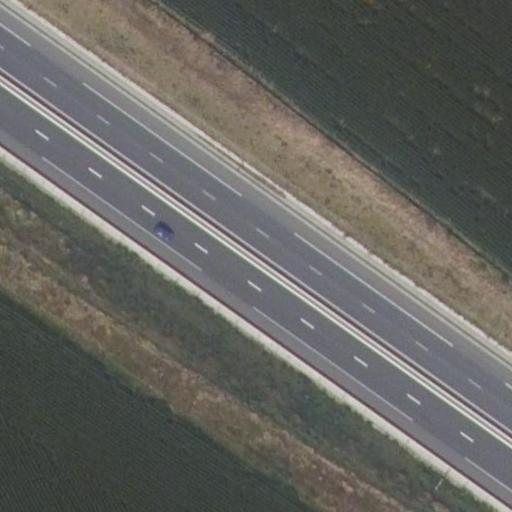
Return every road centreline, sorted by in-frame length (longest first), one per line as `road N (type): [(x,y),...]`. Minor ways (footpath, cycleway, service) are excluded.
road 1 (motorway): [(0,111),(511,476)]
road 2 (motorway): [(511,426),(0,61)]
